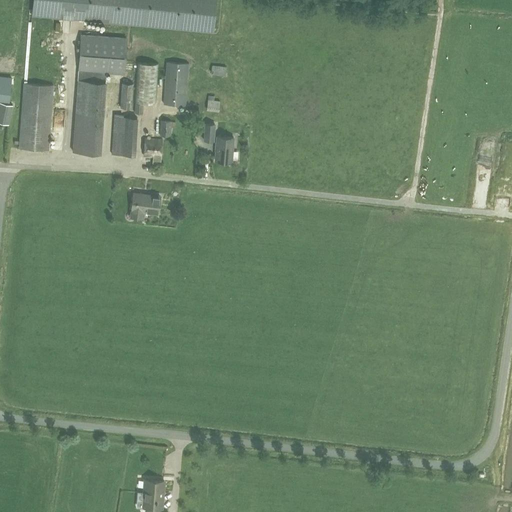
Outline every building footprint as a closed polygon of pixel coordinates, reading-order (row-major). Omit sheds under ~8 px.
[(32,0),(31,14),(213,28),(215,0),(32,0)] [(106,71),(124,72),(127,38),(82,35),(73,151),(100,153),(106,71)] [(163,103),(185,105),(189,63),(166,61),(163,103)] [(137,62),(134,101),(156,102),(158,64),(137,62)] [(211,73),(225,75),(226,66),(212,65),(211,73)] [(10,80),(0,79),(0,93),(9,95),(10,80)] [(133,83),(122,82),(120,107),(131,108),(133,83)] [(54,85),(23,83),(18,148),(49,150),(54,85)] [(208,95),(206,110),(219,112),(220,101),(214,100),(215,96),(208,95)] [(0,102),(0,122),(9,124),(13,105),(0,102)] [(135,102),(135,112),(143,113),(143,103),(135,102)] [(123,114),(114,114),(111,154),(135,156),(137,118),(123,116),(123,114)] [(171,126),(171,121),(161,120),(160,135),(170,135),(171,126)] [(205,123),(204,140),(213,141),(214,124),(205,123)] [(217,135),(215,160),(232,161),(233,137),(217,135)] [(160,165),(161,154),(161,155),(162,140),(145,138),(144,155),(153,156),(153,164),(160,165)] [(158,213),(160,196),(134,193),(130,216),(142,218),(143,211),(158,213)] [(144,480),(144,491),(138,491),(137,499),(143,499),(143,507),(162,508),(164,481),(144,480)]
